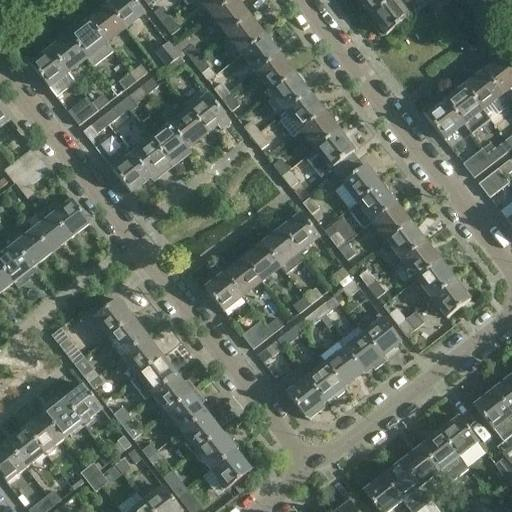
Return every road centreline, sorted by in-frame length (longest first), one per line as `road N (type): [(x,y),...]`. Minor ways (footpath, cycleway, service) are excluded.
road 1 (residential): [(309,467),(0,68)]
road 2 (residential): [(511,272),(303,0)]
road 3 (residential): [(309,467),(511,315)]
